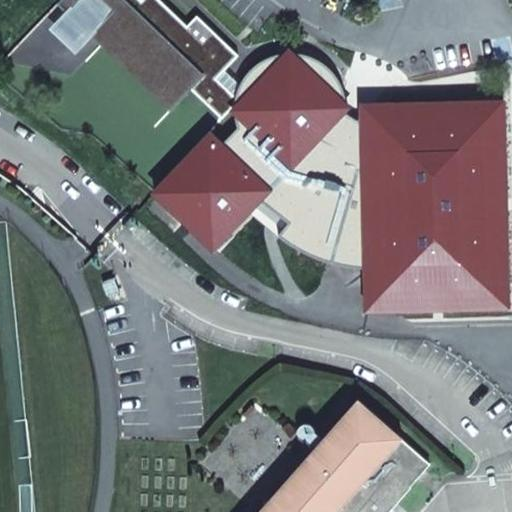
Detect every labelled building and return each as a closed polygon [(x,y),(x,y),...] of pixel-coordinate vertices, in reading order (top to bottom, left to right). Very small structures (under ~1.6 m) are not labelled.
[(88,0),(67,0),(57,11),(85,37),(94,28),(104,37),(126,13),(117,4),(106,15),(88,0)] [(88,0),(106,15),(117,4),(126,13),(104,37),(175,103),(192,85),(223,114),(236,100),(216,81),(237,58),(196,19),(187,30),(154,0),(146,0),(142,5),(136,0),(88,0)] [(377,268),(377,300),(498,297),(494,112),(373,115),(374,126),(355,119),(347,113),(346,100),(344,90),(342,86),(337,77),(326,66),(317,60),(309,56),(304,55),(297,54),(283,54),(277,55),(267,59),(257,65),(245,79),(239,91),(237,96),(236,104),(237,119),(239,128),(222,146),(211,136),(157,192),(214,246),(260,198),(290,222),(280,235),(284,240),(294,246),(306,252),(318,258),(342,265),(352,267),(377,268)] [(373,101),(373,115),(494,112),(500,112),(499,98),(373,101)] [(385,511),(431,464),(359,400),(260,511),(385,511)]
